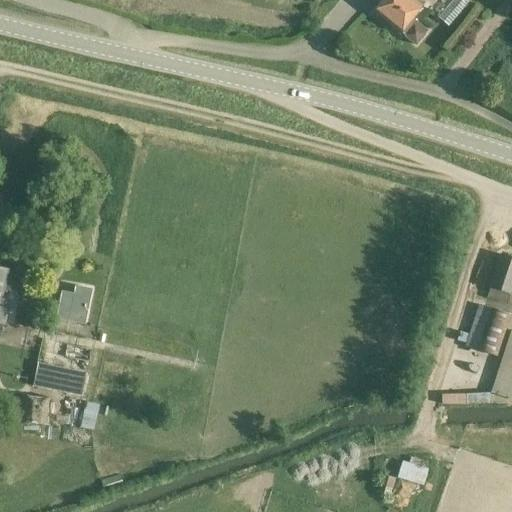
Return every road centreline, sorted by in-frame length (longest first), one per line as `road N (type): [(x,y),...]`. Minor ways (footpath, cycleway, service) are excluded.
road 1 (unclassified): [(450,171),(409,169),(0,69)]
road 2 (unclassified): [(274,88),(0,24)]
road 3 (unclassified): [(511,157),(274,88)]
road 4 (residential): [(274,88),(292,106),(450,171)]
